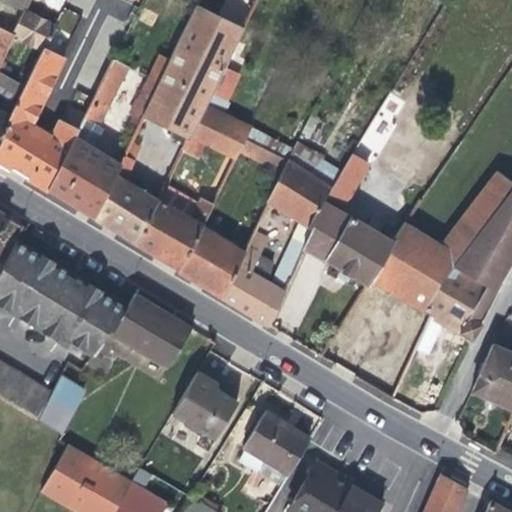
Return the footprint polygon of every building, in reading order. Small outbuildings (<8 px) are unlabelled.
[(30,0),(2,0),(23,10),(25,11),(30,0)] [(242,28),(196,6),(195,5),(170,59),(159,81),(143,114),(144,114),(189,138),(204,106),(231,51),(236,41),(242,28)] [(12,33),(14,34),(43,48),(45,49),(52,34),(56,26),(25,11),(23,10),(14,28),(12,33)] [(3,28),(12,33),(14,28),(5,23),(3,28)] [(0,62),(14,34),(12,33),(3,28),(0,27),(0,62)] [(52,34),(45,49),(52,52),(59,37),(52,34)] [(236,41),(231,51),(239,55),(244,45),(236,41)] [(52,52),(45,49),(43,48),(24,86),(9,117),(0,134),(0,161),(17,172),(48,191),(74,138),(79,129),(61,120),(59,119),(50,135),(31,126),(58,69),(63,57),(52,52)] [(170,59),(159,54),(148,76),(159,81),(170,59)] [(79,129),(74,138),(90,146),(129,67),(127,66),(113,59),(79,129)] [(0,71),(0,112),(9,117),(24,86),(0,71)] [(143,114),(159,81),(148,76),(129,113),(134,116),(130,122),(138,126),(144,114),(143,114)] [(406,101),(390,92),(380,108),(395,118),(406,101)] [(205,144),(235,158),(238,152),(245,138),(251,127),(204,106),(189,138),(182,151),(198,159),(205,144)] [(0,134),(9,117),(0,112),(0,134)] [(319,119),(311,114),(307,123),(302,132),(310,137),(319,119)] [(90,146),(74,138),(48,191),(69,204),(93,219),(119,169),(121,166),(120,165),(90,146)] [(245,138),(238,152),(280,174),(287,160),(245,138)] [(287,160),(332,186),(340,172),(323,161),(325,158),(298,140),(287,160)] [(324,199),(343,211),(372,164),(352,153),(340,172),(332,186),(324,199)] [(324,199),(332,186),(287,160),(280,174),(267,202),(268,202),(300,222),(308,226),(324,199)] [(115,232),(136,245),(159,200),(123,178),(125,173),(119,169),(93,219),(115,232)] [(511,182),(496,171),(440,245),(458,257),(511,187),(511,182)] [(160,260),(177,271),(200,227),(212,203),(200,197),(198,201),(166,185),(159,200),(136,245),(160,260)] [(511,187),(458,257),(445,275),(422,310),(429,314),(472,340),(481,323),(475,320),(470,317),(511,243),(511,187)] [(327,262),(353,217),(343,211),(324,199),(308,226),(311,228),(305,243),(302,248),(303,248),(327,262)] [(0,230),(8,217),(0,212),(0,230)] [(364,223),(381,234),(385,225),(368,216),(364,223)] [(8,217),(0,230),(0,259),(5,262),(16,239),(23,226),(8,217)] [(393,241),(381,234),(364,223),(353,217),(327,262),(337,268),(367,285),(368,286),(371,280),(393,241)] [(300,222),(293,237),(305,243),(311,228),(308,226),(300,222)] [(445,275),(458,257),(440,245),(403,222),(393,241),(371,280),(402,298),(422,310),(445,275)] [(243,253),(200,227),(177,271),(197,283),(221,297),(244,253),(243,253)] [(254,230),(248,242),(262,249),(268,237),(254,230)] [(288,248),(301,254),(303,248),(302,248),(305,243),(293,237),(288,248)] [(69,271),(16,239),(5,262),(0,271),(0,305),(66,345),(69,340),(91,355),(107,332),(125,305),(69,271)] [(288,282),(276,275),(273,280),(268,277),(270,272),(262,266),(266,258),(259,255),(262,249),(248,242),(243,253),(244,253),(221,297),(247,313),(267,326),(285,291),(288,282)] [(511,243),(470,317),(475,320),(511,256),(511,243)] [(301,254),(288,248),(276,275),(288,282),(301,254)] [(270,272),(274,261),(266,258),(262,266),(270,272)] [(166,368),(191,327),(164,311),(134,293),(125,305),(107,332),(166,368)] [(496,401),(511,408),(511,353),(492,345),(484,363),(483,363),(478,373),(479,373),(472,391),(496,401)] [(52,392),(0,360),(0,396),(37,419),(52,392)] [(172,413),(215,439),(237,403),(221,392),(214,388),(217,384),(197,372),(172,413)] [(84,388),(61,374),(52,392),(37,419),(37,420),(59,433),(84,388)] [(284,424),(264,412),(243,447),(246,448),(239,460),(280,486),(309,439),(284,424)] [(113,511),(132,481),(68,444),(40,490),(41,491),(76,511),(113,511)] [(345,482),(312,463),(285,511),(375,511),(383,500),(352,482),(350,485),(345,482)] [(422,511),(455,511),(466,488),(442,475),(438,476),(422,511)] [(162,511),(168,504),(132,481),(113,511),(162,511)] [(181,511),(215,511),(211,509),(214,504),(200,496),(197,500),(191,497),(181,511)] [(509,511),(491,502),(485,511),(509,511)]
